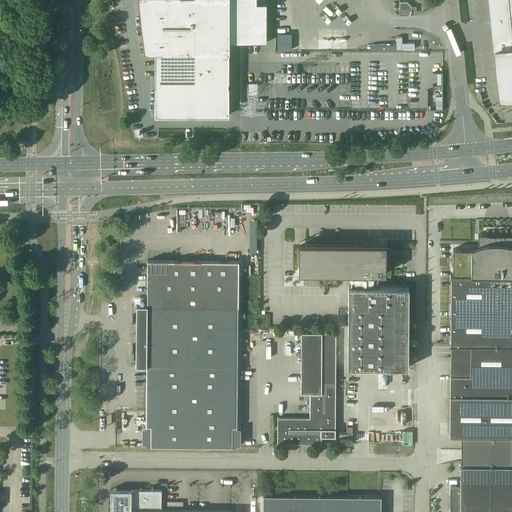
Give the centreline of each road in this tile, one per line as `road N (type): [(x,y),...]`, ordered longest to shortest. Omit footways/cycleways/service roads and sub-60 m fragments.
road 1 (primary): [(78,189),(468,175)]
road 2 (primary): [(466,151),(78,165)]
road 3 (unclassified): [(423,460),(61,461)]
road 4 (unknown): [(236,68),(232,123),(146,122),(121,0)]
road 5 (unclassified): [(70,0),(62,165)]
road 6 (unclassified): [(78,165),(73,0)]
road 7 (unclassified): [(466,151),(450,0)]
road 8 (unclassified): [(61,461),(65,321)]
road 9 (unclassified): [(65,321),(77,297),(78,189)]
road 10 (unclassified): [(62,190),(65,321)]
road 11 (unclassified): [(423,460),(426,333)]
road 12 (unknown): [(236,68),(324,68),(331,97)]
